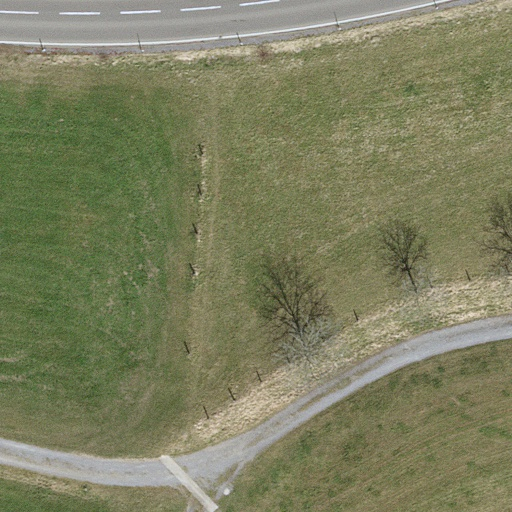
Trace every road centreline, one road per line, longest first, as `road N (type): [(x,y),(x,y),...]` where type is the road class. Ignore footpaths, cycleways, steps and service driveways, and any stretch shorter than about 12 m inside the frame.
road 1 (track): [(0,450),(154,475),(245,450),(344,383),(413,349),(511,327)]
road 2 (tertiary): [(0,9),(254,8),(305,0)]
